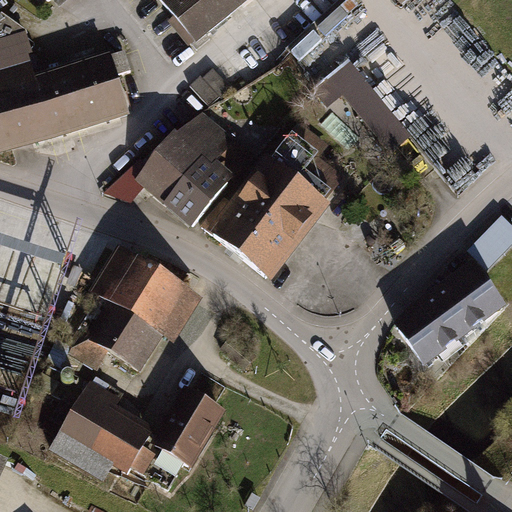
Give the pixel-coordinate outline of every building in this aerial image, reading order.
[(162,0),(198,44),(251,0),(162,0)] [(0,152),(55,136),(107,121),(128,115),(120,88),(117,77),(131,73),(125,53),(35,80),(21,35),(0,41),(0,152)] [(411,137),(350,65),(331,80),(392,153),(411,137)] [(221,68),(197,83),(211,106),(235,91),(221,68)] [(271,118),(263,111),(253,122),(262,129),(271,118)] [(174,137),(139,179),(193,226),(227,186),(208,170),(214,162),(234,179),(248,162),(201,123),(177,140),(174,137)] [(226,201),(203,229),(266,277),(339,183),(299,153),(311,137),(299,127),(236,209),(226,201)] [(511,226),(502,218),(471,253),(490,270),(511,245),(511,226)] [(102,299),(80,333),(83,335),(72,351),(97,366),(106,350),(138,371),(187,295),(133,261),(107,302),(102,299)] [(501,308),(476,272),(397,328),(423,364),(501,308)] [(255,358),(232,338),(222,350),(245,370),(255,358)] [(118,403),(91,388),(54,451),(103,479),(111,465),(129,475),(132,469),(169,491),(186,461),(192,464),(222,412),(188,393),(160,442),(111,414),(118,403)]
